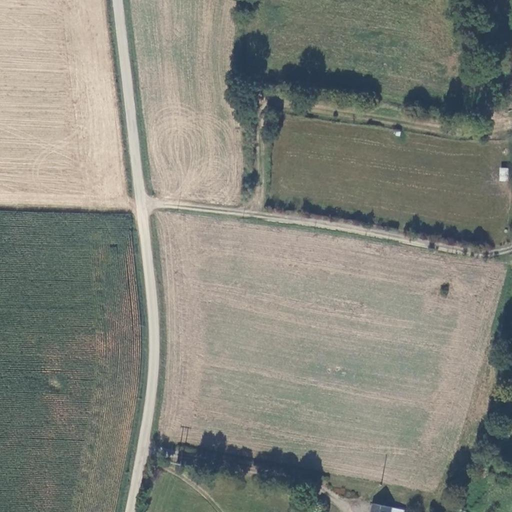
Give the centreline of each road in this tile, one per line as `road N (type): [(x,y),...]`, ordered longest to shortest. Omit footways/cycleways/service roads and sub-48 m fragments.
road 1 (tertiary): [(128,511),(155,334),(118,0)]
road 2 (track): [(140,199),(475,251),(511,249)]
